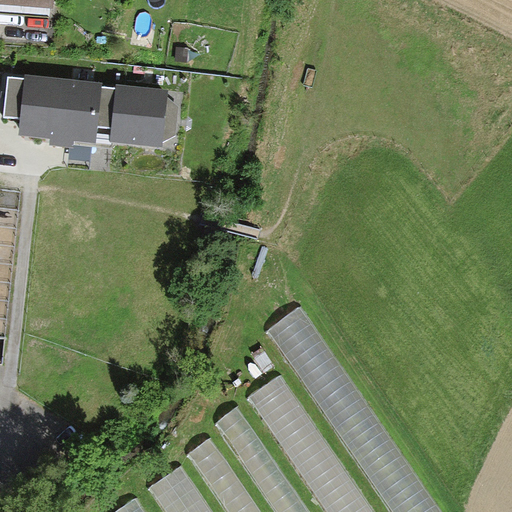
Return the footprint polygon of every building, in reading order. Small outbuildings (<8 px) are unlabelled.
[(51,0),(0,0),(0,4),(51,8),(51,0)] [(166,95),(7,81),(4,120),(19,122),(18,139),(95,147),(96,132),(112,133),(110,147),(161,152),(166,95)] [(439,511),(317,301),(282,322),(392,511),(439,511)] [(0,362),(5,364),(8,340),(0,338),(0,362)] [(378,511),(292,370),(257,391),(330,511),(378,511)] [(298,511),(231,411),(209,426),(265,511),(298,511)] [(178,459),(213,511),(246,511),(200,444),(178,459)] [(196,511),(170,473),(143,491),(157,511),(196,511)] [(142,511),(134,499),(114,511),(142,511)]
